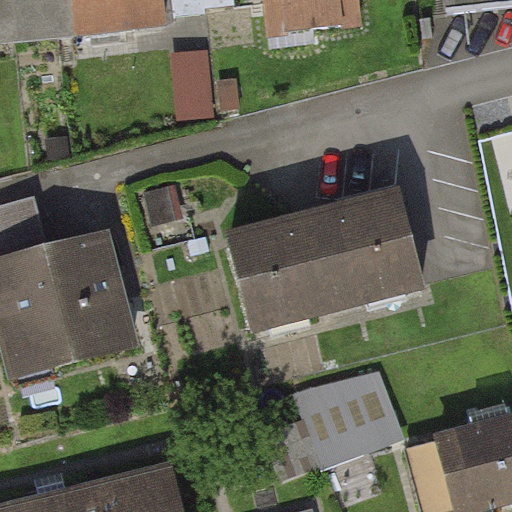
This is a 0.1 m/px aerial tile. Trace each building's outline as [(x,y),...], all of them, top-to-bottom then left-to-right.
[(0,0),(0,41),(79,33),(75,0),(0,0)] [(160,0),(75,0),(79,33),(163,24),(160,0)] [(237,0),(176,0),(178,18),(239,11),(237,0)] [(370,0),(268,0),(273,43),(374,31),(370,0)] [(511,0),(449,0),(452,23),(511,16),(511,0)] [(231,244),(253,330),(422,287),(400,201),(231,244)] [(28,203),(0,210),(0,315),(16,377),(135,347),(106,238),(41,255),(28,203)] [(269,439),(283,478),(401,435),(380,376),(300,398),(309,425),(269,439)] [(511,425),(408,452),(423,511),(473,511),(511,502),(511,425)] [(8,511),(179,511),(170,472),(8,511)]
